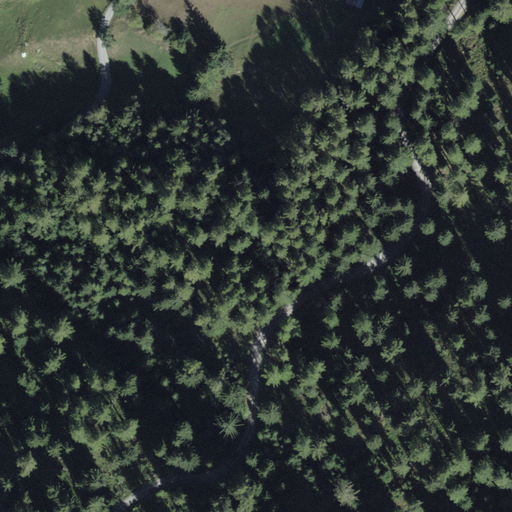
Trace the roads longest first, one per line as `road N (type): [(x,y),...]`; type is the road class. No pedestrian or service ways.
road 1 (track): [(462,0),(398,118),(416,175),(415,236),(386,266),(286,320),(268,348),(245,450),(215,469),(152,482),(117,511)]
road 2 (residential): [(0,168),(94,100),(101,27),(114,0)]
